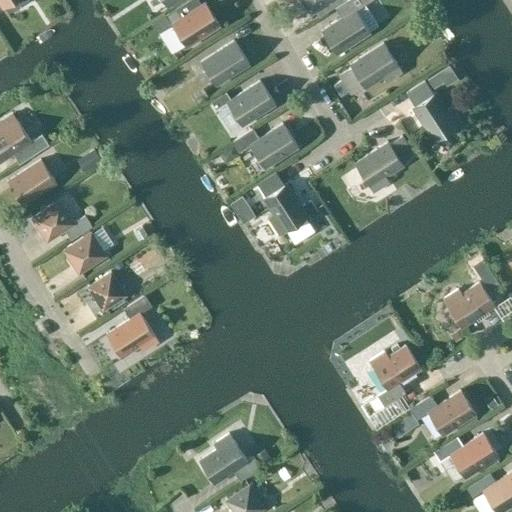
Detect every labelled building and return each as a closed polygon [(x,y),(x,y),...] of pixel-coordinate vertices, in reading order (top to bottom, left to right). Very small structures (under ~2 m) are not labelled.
[(301,0),(310,13),(330,0),(301,0)] [(345,0),(335,7),(341,17),(321,30),(336,54),(370,32),(355,9),(363,4),(359,0),(345,0)] [(180,5),(165,14),(186,47),(220,25),(205,2),(185,14),(180,5)] [(234,40),(200,61),(215,85),(249,63),(234,40)] [(351,67),(339,75),(351,93),(363,85),(365,88),(383,76),(386,81),(402,71),(383,42),(350,64),(351,67)] [(278,45),(261,56),(275,81),(293,70),(278,45)] [(260,80),(226,102),(242,125),(275,104),(260,80)] [(462,122),(452,106),(447,109),(435,92),(433,93),(425,81),(406,93),(414,105),(411,107),(433,140),(462,122)] [(0,127),(0,128),(0,161),(13,153),(19,163),(49,144),(42,133),(31,141),(13,113),(0,120),(0,127)] [(252,128),(232,141),(239,152),(250,145),(264,168),(298,146),(283,122),(259,138),(252,128)] [(354,163),(373,191),(389,181),(385,176),(403,164),(401,162),(414,154),(402,135),(389,143),(388,141),(354,163)] [(41,159),(7,181),(22,204),(56,182),(41,159)] [(274,215),(269,218),(279,234),(308,216),(286,182),(283,184),(275,171),(257,183),(265,196),(262,197),(274,215)] [(230,202),(243,222),(254,214),(242,195),(230,202)] [(59,199),(32,217),(47,241),(64,229),(71,239),(92,226),(85,215),(74,222),(59,199)] [(302,205),(308,213),(316,208),(310,200),(302,205)] [(106,255),(91,232),(64,249),(79,272),(106,255)] [(126,294),(111,271),(87,286),(102,310),(126,294)] [(458,288),(442,298),(461,327),(495,305),(479,281),(462,293),(458,288)] [(129,318),(106,333),(121,357),(139,345),(142,350),(158,340),(140,313),(151,305),(144,294),(123,308),(129,318)] [(97,328),(88,332),(98,351),(106,347),(97,328)] [(386,388),(376,395),(383,406),(405,392),(398,382),(421,368),(406,344),(388,355),(384,350),(369,361),(386,388)] [(430,395),(409,408),(416,419),(428,412),(442,435),(476,413),(461,390),(437,405),(430,395)] [(483,432),(449,454),(464,477),(498,456),(483,432)] [(216,448),(199,460),(214,483),(233,471),(239,481),(261,467),(253,456),(247,460),(229,433),(213,443),(216,448)] [(511,470),(482,490),(496,511),(498,511),(511,503),(511,470)] [(183,477),(163,489),(177,509),(196,497),(183,477)] [(249,484),(225,499),(233,511),(257,511),(264,507),(249,484)]
